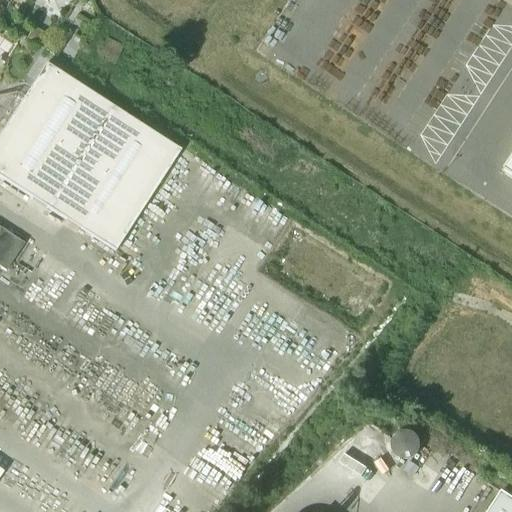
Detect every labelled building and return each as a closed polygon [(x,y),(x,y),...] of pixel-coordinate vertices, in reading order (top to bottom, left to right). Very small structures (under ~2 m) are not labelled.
[(45,66),(23,100),(15,94),(0,97),(0,132),(1,133),(0,134),(0,180),(114,254),(179,153),(45,66)] [(511,179),(511,157),(502,173),(511,179)] [(23,246),(0,230),(0,269),(5,273),(23,246)] [(418,452),(419,447),(418,442),(415,437),(410,434),(405,433),(400,434),(396,437),(393,442),(392,447),(393,452),(396,457),(400,460),(405,461),(411,460),(415,457),(418,452)] [(511,511),(511,499),(501,493),(488,511),(511,511)]
